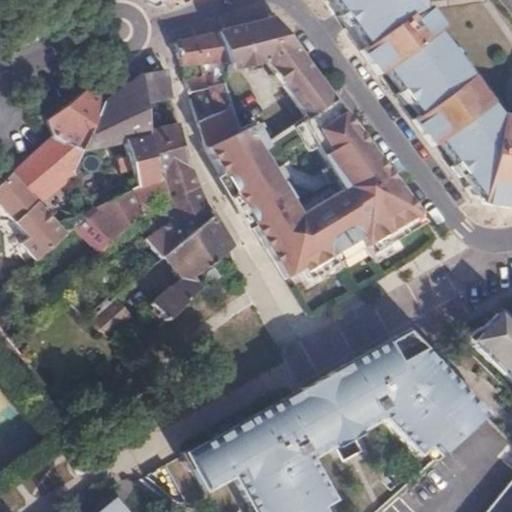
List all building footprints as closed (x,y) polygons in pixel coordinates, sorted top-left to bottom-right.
[(332,0),(469,177),(482,195),(510,199),(511,197),(511,117),(502,125),(413,11),(414,0),(332,0)] [(270,15),(246,24),(255,58),(261,57),(267,55),(262,35),(280,29),(270,15)] [(246,24),(213,31),(223,65),(255,58),(246,24)] [(308,66),(280,29),(262,35),(267,55),(261,57),(285,91),(293,84),(290,80),(308,66)] [(172,41),(179,65),(205,61),(206,69),(220,68),(220,66),(223,65),(213,31),(172,41)] [(331,98),(308,66),(290,80),(293,84),(285,91),(304,117),(331,98)] [(163,68),(138,74),(146,131),(155,129),(154,120),(174,115),(163,68)] [(187,92),(191,91),(213,84),(210,73),(184,80),(187,92)] [(138,74),(103,102),(80,150),(123,140),(135,188),(90,209),(85,214),(111,241),(149,204),(148,199),(163,191),(148,147),(146,131),(138,74)] [(196,121),(203,147),(211,142),(234,131),(220,82),(213,84),(191,91),(193,98),(208,94),(214,111),(196,121)] [(103,102),(87,87),(44,119),(50,133),(79,151),(80,150),(103,102)] [(349,122),(340,111),(315,130),(328,151),(321,156),(340,188),(298,214),(258,148),(263,145),(251,120),(234,131),(211,142),(203,147),(220,176),(221,178),(222,177),(267,249),(266,250),(285,280),(301,271),(302,272),(357,239),(362,247),(417,214),(349,122)] [(155,129),(146,131),(148,147),(163,191),(164,197),(194,184),(184,155),(176,124),(155,129)] [(79,151),(50,133),(7,172),(33,202),(69,173),(79,151)] [(33,202),(7,172),(0,177),(0,210),(23,237),(18,242),(32,260),(62,231),(85,214),(90,209),(82,195),(73,203),(78,211),(55,228),(33,202)] [(194,184),(164,197),(167,206),(177,239),(207,213),(202,202),(194,184)] [(177,239),(167,206),(154,217),(158,226),(144,237),(155,260),(158,258),(177,239)] [(148,303),(161,319),(195,286),(189,278),(227,244),(207,213),(177,239),(158,258),(176,279),(148,303)] [(208,266),(195,278),(201,285),(215,273),(208,266)] [(118,319),(106,306),(86,323),(99,337),(118,319)] [(511,328),(498,314),(469,342),(511,383),(511,328)] [(437,456),(484,415),(401,333),(340,367),(423,449),(427,445),(437,456)] [(423,449),(340,367),(181,456),(201,492),(228,477),(247,511),(317,511),(316,510),(328,503),(306,461),(379,420),(414,457),(423,449)] [(511,511),(511,486),(489,511),(511,511)] [(128,511),(121,505),(107,501),(99,504),(88,511),(128,511)]
